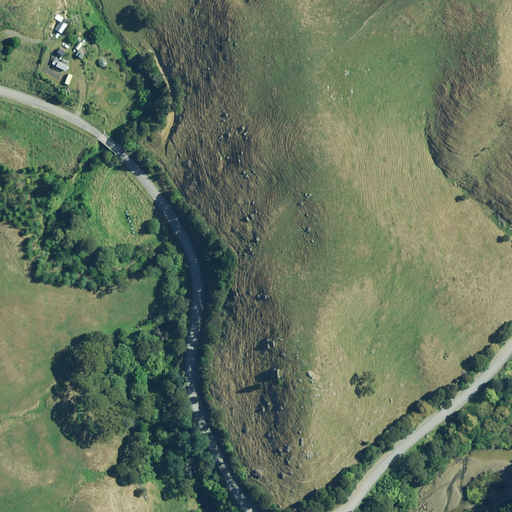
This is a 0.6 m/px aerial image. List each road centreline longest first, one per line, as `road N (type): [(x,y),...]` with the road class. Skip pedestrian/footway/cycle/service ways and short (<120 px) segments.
road 1 (unclassified): [(252,511),(195,382),(204,273),(186,241),(162,201),(101,135),(63,110),(0,89)]
road 2 (unclassified): [(511,362),(394,464),(354,511)]
